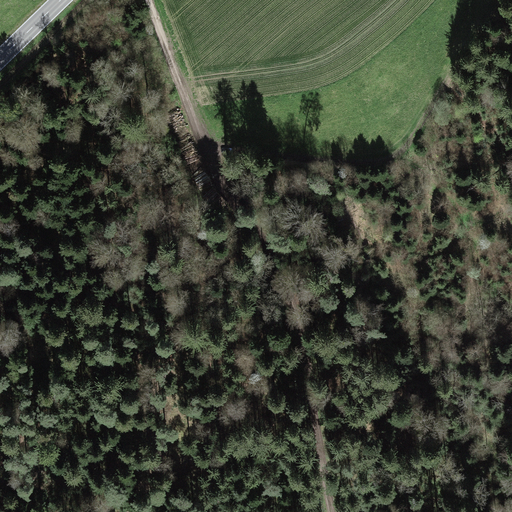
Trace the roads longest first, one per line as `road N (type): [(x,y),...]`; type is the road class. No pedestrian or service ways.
road 1 (track): [(335,511),(302,317),(207,151)]
road 2 (track): [(146,0),(207,151)]
road 3 (track): [(0,88),(91,0)]
